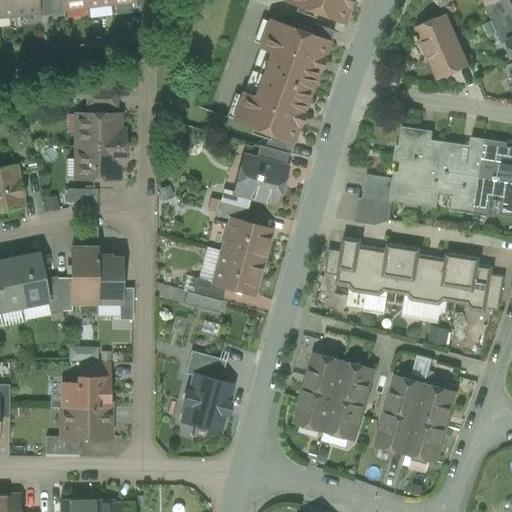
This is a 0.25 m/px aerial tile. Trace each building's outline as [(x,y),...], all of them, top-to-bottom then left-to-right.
[(12,0),(0,0),(0,17),(14,16),(12,0)] [(36,0),(12,0),(14,16),(38,13),(36,0)] [(85,0),(61,0),(62,10),(86,7),(85,0)] [(146,0),(133,0),(134,2),(135,9),(147,7),(146,0)] [(286,0),(285,2),(345,24),(351,7),(353,8),(355,0),(286,0)] [(509,0),(482,0),(481,1),(485,11),(510,1),(509,0)] [(511,6),(510,1),(485,11),(490,22),(511,12),(511,6)] [(511,12),(490,22),(495,33),(511,26),(511,12)] [(447,15),(415,29),(437,80),(470,66),(447,15)] [(305,35),(270,22),(260,50),(270,54),(262,75),(252,72),(262,76),(254,98),(244,94),(234,122),(269,135),(292,143),(292,142),(298,126),(300,127),(304,116),(302,115),(318,71),(320,72),(324,60),(322,59),(328,44),(328,43),(305,35)] [(333,32),(309,23),(305,35),(328,43),(328,44),(329,44),(333,32)] [(511,26),(495,33),(500,45),(506,42),(511,38),(511,26)] [(116,93),(86,93),(86,107),(116,107),(116,93)] [(118,116),(82,115),(82,127),(76,133),(76,147),(124,148),(124,139),(118,139),(118,116)] [(430,134),(403,130),(398,160),(402,160),(398,182),(395,181),(395,182),(393,193),(392,201),(405,204),(406,198),(418,200),(417,205),(434,208),(437,187),(443,144),(429,142),(430,134)] [(292,143),(269,135),(264,148),(288,154),(289,154),(293,142),(292,142),(292,143)] [(462,147),(443,144),(437,187),(457,190),(454,210),(475,213),(486,142),(472,140),(469,165),(460,164),(462,147)] [(505,145),(486,142),(475,213),(486,215),(489,193),(504,196),(502,214),(511,215),(511,150),(504,149),(505,145)] [(264,148),(259,146),(255,161),(284,169),(288,154),(264,148)] [(124,148),(76,147),(76,161),(82,167),(82,179),(118,180),(118,156),(124,156),(124,148)] [(255,161),(243,157),(238,173),(245,175),(240,195),(276,205),(286,169),(255,161)] [(14,167),(0,169),(0,210),(22,206),(20,196),(22,196),(20,184),(17,184),(14,167)] [(395,182),(367,177),(365,189),(393,193),(395,182)] [(393,193),(365,189),(363,200),(391,204),(392,201),(393,193)] [(97,190),(66,190),(66,203),(97,203),(97,190)] [(363,200),(358,199),(354,222),(375,226),(389,221),(391,204),(363,200)] [(247,209),(218,201),(214,216),(231,221),(231,219),(243,223),(247,209)] [(243,223),(231,219),(231,221),(222,252),(261,263),(270,230),(243,223)] [(360,241),(343,238),(336,284),(348,286),(352,292),(366,294),(373,249),(359,247),(360,241)] [(386,251),(373,249),(366,294),(379,296),(385,292),(396,294),(403,248),(387,245),(386,251)] [(96,247),(70,247),(70,279),(70,304),(71,304),(96,304),(96,258),(96,247)] [(204,247),(196,279),(213,283),(222,252),(204,247)] [(419,250),(403,248),(396,294),(407,296),(411,301),(425,303),(432,258),(418,256),(419,250)] [(261,263),(222,252),(213,283),(213,285),(224,288),(252,296),(261,263)] [(38,254),(12,259),(22,306),(46,301),(47,301),(43,279),(38,254)] [(446,260),(432,258),(425,303),(438,306),(444,301),(455,303),(463,257),(447,254),(446,260)] [(479,259),(463,257),(455,303),(467,305),(471,311),(485,313),(485,309),(491,275),(492,268),(478,265),(479,259)] [(120,260),(102,260),(103,258),(96,258),(96,302),(119,302),(120,302),(120,289),(120,260)] [(12,259),(0,261),(0,310),(22,306),(12,259)] [(503,277),(491,275),(485,309),(497,311),(503,277)] [(56,277),(43,279),(47,301),(46,301),(49,315),(61,312),(61,311),(56,278),(56,277)] [(70,279),(56,278),(61,311),(71,311),(71,304),(70,304),(70,279)] [(192,294),(221,302),(224,288),(213,285),(213,283),(196,279),(192,294)] [(132,289),(120,289),(120,302),(119,302),(119,321),(132,321),(132,289)] [(192,294),(186,292),(183,304),(217,313),(221,302),(192,294)] [(431,339),(448,340),(449,329),(432,327),(431,339)] [(225,361),(191,352),(184,374),(193,376),(193,375),(220,382),(225,361)] [(343,362),(314,354),(305,389),(334,397),(343,362)] [(372,370),(343,362),(334,397),(363,405),(372,370)] [(90,363),(78,363),(78,373),(90,373),(90,363)] [(110,363),(90,363),(90,373),(78,373),(78,378),(110,378),(110,363)] [(220,382),(193,375),(193,376),(189,392),(186,391),(182,404),(185,405),(181,422),(219,432),(224,416),(227,417),(230,403),(228,402),(232,386),(220,382)] [(425,385),(396,377),(386,411),(416,420),(425,385)] [(78,378),(77,378),(77,385),(61,384),(61,408),(109,409),(110,378),(78,378)] [(8,385),(0,384),(0,417),(8,418),(8,385)] [(454,393),(425,385),(416,420),(445,428),(454,393)] [(334,397),(305,389),(295,424),(324,432),(334,397)] [(363,405),(334,397),(324,432),(353,440),(363,405)] [(109,409),(61,408),(61,437),(61,438),(79,438),(84,438),(87,441),(95,441),(97,439),(109,439),(109,409)] [(416,420),(386,411),(377,446),(406,454),(416,420)] [(445,428),(416,420),(406,454),(435,462),(445,428)] [(79,438),(61,438),(61,437),(45,437),(45,455),(79,455),(79,438)] [(17,511),(18,497),(0,496),(0,511),(17,511)] [(95,504),(95,502),(59,502),(58,511),(132,511),(133,504),(95,504)]
